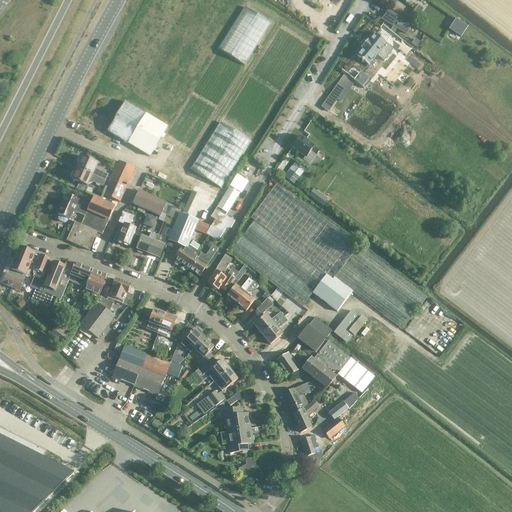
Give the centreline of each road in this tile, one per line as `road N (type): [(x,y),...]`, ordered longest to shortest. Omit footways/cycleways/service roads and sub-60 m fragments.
road 1 (residential): [(5,224),(170,295),(231,337),(281,426),(284,473),(264,511)]
road 2 (secondary): [(234,511),(14,372)]
road 3 (tertiary): [(5,224),(117,0)]
road 4 (primary): [(0,134),(68,0)]
